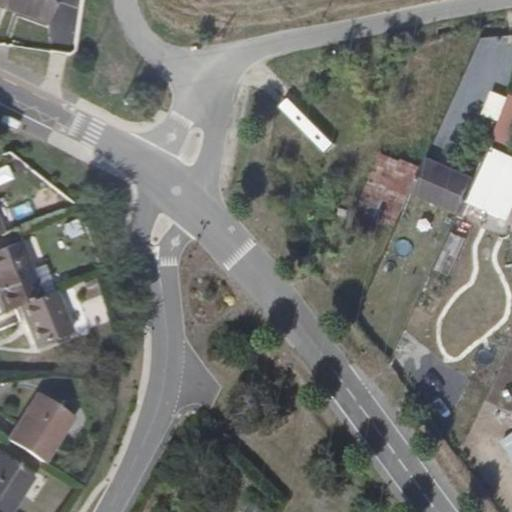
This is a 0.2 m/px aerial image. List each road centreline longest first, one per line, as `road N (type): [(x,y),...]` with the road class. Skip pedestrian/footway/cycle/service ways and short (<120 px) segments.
road 1 (tertiary): [(193,204),(340,378),(438,511)]
road 2 (unclassified): [(228,68),(276,44),(501,0)]
road 3 (residential): [(108,511),(162,396),(165,312)]
road 4 (tertiary): [(0,80),(155,169)]
road 5 (residential): [(165,312),(140,254),(155,169)]
road 6 (residential): [(193,204),(228,68)]
road 7 (unclassified): [(155,169),(193,93),(228,68)]
